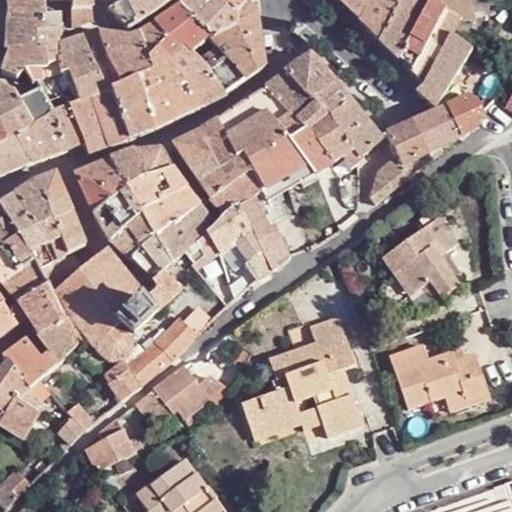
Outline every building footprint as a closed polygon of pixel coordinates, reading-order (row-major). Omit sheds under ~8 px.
[(39,48),(59,48),(57,32),(45,33),(47,16),(47,15),(48,1),(41,2),(40,0),(7,0),(9,14),(8,14),(8,48),(39,48)] [(40,0),(41,2),(48,1),(70,2),(71,30),(74,30),(92,23),(90,14),(94,13),(92,0),(40,0)] [(103,0),(106,11),(109,13),(132,0),(103,0)] [(161,12),(172,3),(169,1),(168,0),(132,0),(109,13),(127,32),(161,12)] [(207,28),(243,3),(245,0),(186,0),(178,9),(206,28),(207,28)] [(344,0),(343,6),(360,23),(370,0),(344,0)] [(370,0),(360,23),(380,43),(404,0),(370,0)] [(425,0),(404,0),(380,43),(400,60),(432,5),(428,2),(425,0)] [(429,0),(428,2),(432,5),(460,23),(477,24),(475,17),(485,17),(485,9),(473,9),(470,0),(429,0)] [(70,2),(48,1),(47,15),(60,14),(61,31),(71,30),(70,2)] [(243,3),(207,28),(227,57),(245,83),(264,69),(255,14),(243,3)] [(460,23),(432,5),(400,60),(399,61),(412,74),(452,36),(454,37),(456,32),(460,23)] [(178,9),(155,25),(170,53),(190,40),(206,28),(178,9)] [(45,33),(57,32),(61,31),(60,14),(47,15),(47,16),(45,33)] [(477,24),(460,23),(456,32),(482,40),(484,25),(477,24)] [(170,53),(155,25),(140,35),(151,76),(136,91),(156,132),(200,110),(170,53)] [(207,28),(206,28),(190,40),(209,70),(227,57),(207,28)] [(106,66),(98,34),(83,40),(90,61),(106,66)] [(128,38),(98,34),(106,66),(114,98),(136,91),(151,76),(140,35),(128,38)] [(452,36),(412,74),(423,84),(415,92),(436,110),(447,92),(472,52),(454,37),(452,36)] [(90,61),(83,40),(59,48),(63,65),(90,61)] [(190,40),(170,53),(200,110),(222,99),(222,100),(227,98),(226,97),(209,70),(190,40)] [(39,48),(8,48),(7,52),(9,52),(2,76),(13,80),(18,80),(25,72),(32,72),(39,48)] [(63,65),(59,48),(39,48),(32,72),(53,71),(63,65)] [(209,70),(226,97),(245,83),(227,57),(209,70)] [(304,60),(292,72),(314,98),(332,83),(309,58),(304,60)] [(54,114),(71,109),(90,104),(114,98),(106,66),(90,61),(63,65),(53,71),(32,72),(25,72),(32,84),(37,84),(46,82),(52,81),(53,85),(58,83),(62,92),(52,97),(46,99),(54,114)] [(286,77),(326,123),(350,103),(332,83),(314,98),(292,72),(286,77)] [(286,77),(266,90),(308,137),(326,123),(286,77)] [(52,81),(46,82),(52,97),(62,92),(58,83),(53,85),(52,81)] [(0,86),(0,118),(8,113),(2,103),(15,93),(8,88),(0,86)] [(252,99),(308,168),(315,177),(315,178),(335,166),(334,165),(308,137),(266,90),(252,99)] [(46,99),(41,91),(20,102),(18,103),(34,128),(54,114),(46,99)] [(136,91),(114,98),(129,142),(156,132),(136,91)] [(8,113),(0,118),(0,121),(14,141),(34,128),(18,103),(20,102),(15,93),(2,103),(8,113)] [(129,142),(114,98),(90,104),(107,150),(129,142)] [(240,107),(289,179),(308,168),(252,99),(240,107)] [(412,122),(429,154),(432,162),(443,154),(441,149),(462,137),(476,130),(477,129),(486,115),(484,114),(477,102),(465,99),(456,102),(436,110),(412,122)] [(350,103),(326,123),(359,160),(382,141),(372,127),(350,103)] [(90,104),(71,109),(83,145),(88,157),(107,150),(90,104)] [(265,193),(289,179),(240,107),(217,123),(237,153),(250,172),(265,193)] [(71,109),(54,114),(68,153),(83,145),(71,109)] [(68,153),(54,114),(34,128),(14,141),(14,142),(29,166),(68,153)] [(0,150),(14,141),(0,121),(0,150)] [(370,199),(375,207),(411,179),(407,172),(412,169),(409,165),(429,154),(412,122),(386,134),(387,138),(398,158),(378,174),(370,199)] [(219,168),(237,153),(217,123),(215,124),(197,136),(207,150),(219,168)] [(308,137),(334,165),(344,160),(351,171),(358,166),(359,160),(326,123),(308,137)] [(194,161),(207,150),(197,136),(196,136),(173,147),(191,172),(194,161)] [(14,142),(14,141),(0,150),(0,154),(12,174),(29,166),(14,142)] [(199,184),(219,168),(207,150),(194,161),(191,172),(199,184)] [(160,152),(131,157),(146,187),(171,171),(160,152)] [(212,201),(250,172),(237,153),(219,168),(199,184),(212,201)] [(0,154),(0,178),(2,178),(12,174),(0,154)] [(110,162),(127,198),(140,190),(146,187),(131,157),(131,156),(110,162)] [(94,218),(127,198),(110,162),(75,177),(94,218)] [(293,190),(315,177),(308,168),(289,179),(293,190)] [(172,171),(171,171),(146,187),(140,190),(152,208),(156,214),(186,190),(172,171)] [(212,201),(224,216),(238,209),(252,202),(253,201),(262,196),(265,193),(250,172),(212,201)] [(35,185),(53,224),(73,216),(67,205),(55,177),(35,185)] [(267,204),(293,190),(289,179),(265,193),(262,196),(267,204)] [(358,209),(358,180),(337,181),(341,200),(343,205),(345,207),(347,209),(349,211),(357,210),(358,209)] [(33,230),(49,266),(68,258),(53,224),(35,185),(13,199),(33,230)] [(140,190),(127,198),(94,218),(106,239),(112,245),(152,208),(140,190)] [(156,214),(170,234),(198,207),(186,190),(156,214)] [(0,209),(19,239),(39,270),(49,266),(33,230),(13,199),(0,207),(0,209)] [(252,234),(257,243),(272,234),(252,202),(238,209),(252,234)] [(214,226),(198,207),(170,234),(157,246),(171,267),(185,256),(207,232),(214,226)] [(112,245),(129,262),(154,241),(157,246),(170,234),(156,214),(152,208),(112,245)] [(0,252),(5,249),(19,239),(0,209),(0,252)] [(224,216),(214,226),(207,232),(215,247),(220,256),(252,234),(238,209),(224,216)] [(68,258),(74,255),(86,248),(73,216),(53,224),(68,258)] [(439,221),(384,261),(397,277),(402,273),(418,295),(420,294),(433,284),(444,299),(458,290),(454,284),(447,273),(454,268),(445,255),(457,246),(439,221)] [(215,247),(207,232),(185,256),(193,266),(215,247)] [(257,243),(264,257),(271,274),(278,270),(290,258),(276,232),(272,234),(257,243)] [(0,285),(1,287),(39,270),(19,239),(5,249),(0,252),(0,285)] [(135,267),(152,282),(162,272),(165,275),(171,267),(157,246),(154,241),(129,262),(135,267)] [(85,270),(74,255),(68,258),(49,266),(39,270),(48,287),(65,319),(81,350),(88,347),(94,354),(95,354),(100,360),(112,365),(122,363),(132,355),(132,351),(134,343),(132,337),(136,336),(156,316),(144,304),(156,290),(152,282),(135,267),(127,276),(107,252),(85,270)] [(271,274),(264,257),(247,266),(255,283),(271,274)] [(454,268),(447,273),(454,284),(461,279),(454,268)] [(17,305),(48,287),(39,270),(1,287),(17,305)] [(144,304),(156,316),(182,290),(165,275),(162,272),(152,282),(156,290),(144,304)] [(402,273),(397,277),(413,298),(418,295),(402,273)] [(242,279),(230,287),(234,301),(248,288),(242,279)] [(444,299),(433,284),(420,294),(430,310),(444,299)] [(48,287),(17,305),(27,320),(38,338),(65,319),(48,287)] [(27,320),(17,305),(11,309),(7,313),(3,307),(0,308),(0,338),(21,324),(27,320)] [(50,355),(46,358),(57,369),(81,350),(65,319),(38,338),(37,339),(50,355)] [(132,355),(122,363),(124,365),(141,389),(174,363),(173,362),(181,354),(195,338),(178,321),(157,344),(144,354),(137,347),(132,351),(132,355)] [(240,407),(248,426),(267,420),(270,428),(301,418),(297,407),(315,401),(320,412),(322,421),(328,439),(350,432),(347,423),(360,418),(352,396),(346,398),(342,388),(335,390),(331,377),(357,368),(350,346),(341,321),(311,331),(316,346),(319,353),(303,359),(301,352),(272,362),(279,383),(287,380),(289,389),(281,392),(240,407)] [(3,361),(9,368),(30,390),(41,381),(57,369),(46,358),(42,361),(26,344),(3,361)] [(346,398),(352,396),(345,376),(363,370),(355,345),(350,346),(357,368),(331,377),(335,390),(342,388),(346,398)] [(319,353),(316,346),(301,352),(303,359),(319,353)] [(409,410),(446,397),(465,391),(467,400),(489,392),(475,356),(469,358),(455,363),(451,354),(431,361),(426,346),(391,359),(409,410)] [(455,363),(469,358),(466,349),(451,354),(455,363)] [(141,389),(124,365),(102,380),(120,404),(141,389)] [(52,395),(41,381),(30,390),(9,368),(0,374),(0,420),(4,426),(28,438),(39,417),(34,412),(52,395)] [(183,369),(152,393),(170,416),(171,418),(202,394),(183,369)] [(287,380),(279,383),(281,392),(289,389),(287,380)] [(465,391),(446,397),(452,413),(470,407),(467,400),(465,391)] [(489,392),(467,400),(470,407),(491,399),(489,392)] [(170,416),(152,393),(135,407),(153,430),(170,416)] [(85,432),(93,425),(78,404),(67,413),(72,420),(84,433),(85,432)] [(301,418),(270,428),(273,437),(322,421),(320,412),(301,418)] [(84,433),(72,420),(58,434),(70,446),(83,434),(84,433)] [(267,420),(248,426),(254,444),(273,437),(270,428),(267,420)] [(116,422),(99,437),(104,442),(86,451),(98,475),(104,472),(107,471),(142,453),(136,438),(126,443),(116,422)] [(222,511),(225,511),(209,488),(205,490),(185,463),(137,498),(147,511),(222,511)] [(17,500),(30,486),(19,475),(6,488),(17,500)] [(0,493),(0,509),(2,511),(4,511),(17,500),(6,488),(0,493)]
